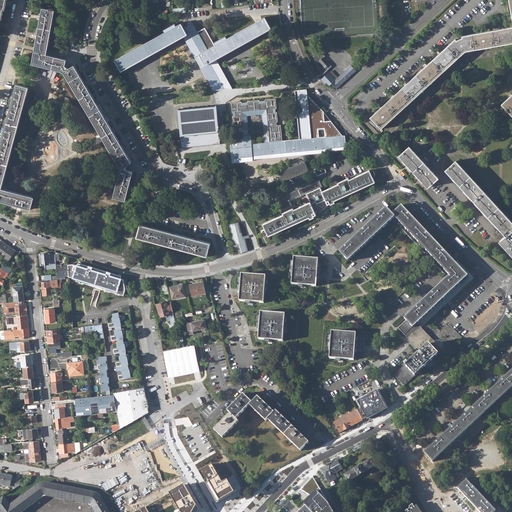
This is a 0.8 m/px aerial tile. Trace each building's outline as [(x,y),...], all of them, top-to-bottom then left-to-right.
[(0,0),(0,18),(3,19),(5,10),(6,10),(8,0),(0,0)] [(436,66),(442,72),(463,52),(469,50),(511,42),(511,0),(508,0),(511,22),(511,26),(461,36),(461,37),(455,40),(454,39),(431,60),(434,63),(433,63),(435,66),(436,66)] [(114,197),(126,200),(133,171),(127,170),(127,165),(131,162),(74,65),(68,68),(65,65),(66,60),(47,55),(55,10),(54,10),(54,8),(50,8),(50,9),(43,8),(32,63),(62,71),(64,74),(120,167),(120,171),(114,197)] [(116,61),(121,71),(184,36),(195,56),(198,62),(201,67),(204,71),(214,88),(232,86),(217,58),(270,27),(264,17),(215,45),(205,28),(198,32),(193,23),(184,28),(181,23),(116,61)] [(331,66),(323,57),(324,55),(319,50),(313,56),(319,67),(323,73),(331,66)] [(370,117),(381,129),(442,72),(436,66),(435,66),(433,63),(434,63),(431,60),(370,117)] [(336,88),(355,70),(351,65),(335,79),(329,72),(321,79),(325,83),(326,82),(329,85),(331,83),(333,85),(336,88)] [(0,145),(0,200),(31,209),(34,197),(2,188),(28,87),(16,84),(0,145)] [(296,88),(298,115),(300,139),(324,137),(326,149),(345,146),(343,134),(324,110),(308,94),(308,87),(296,88)] [(507,112),(511,116),(511,115),(511,94),(501,105),(505,109),(504,109),(507,112)] [(231,137),(233,158),(253,156),(253,155),(326,149),(324,137),(300,139),(283,140),(281,124),(277,125),(277,122),(278,122),(277,112),(275,112),(275,109),(277,108),(276,101),(273,99),(265,100),(266,101),(259,101),(259,100),(247,101),(247,103),(242,103),(241,102),(234,103),(232,105),(232,113),(234,113),(234,116),(233,116),(234,126),(237,128),(241,127),(242,136),(231,137)] [(182,148),(183,148),(183,147),(220,144),(221,144),(220,133),(220,128),(219,128),(217,105),(216,105),(216,106),(179,110),(179,109),(182,148)] [(400,156),(428,187),(438,178),(410,147),(400,156)] [(279,171),(283,181),(310,171),(304,156),(291,161),(293,165),(279,171)] [(500,242),(511,254),(511,235),(510,233),(511,230),(511,222),(456,162),(446,171),(506,236),(500,242)] [(263,224),(268,235),(309,217),(310,218),(313,216),(312,213),(314,211),(315,213),(320,211),(319,208),(327,204),(326,202),(329,200),(330,204),(334,202),(333,201),(374,182),(369,170),(348,179),(348,178),(338,182),(338,184),(322,191),(320,187),(322,187),(319,179),(286,194),(287,196),(277,201),(281,210),(292,206),(290,201),(306,194),(310,202),(294,210),(293,208),(283,213),(283,214),(263,224)] [(454,263),(401,206),(392,215),(386,208),(339,252),(347,261),(394,217),(449,276),(404,318),(406,321),(398,328),(405,335),(416,324),(467,276),(454,263)] [(229,224),(236,253),(237,253),(248,250),(245,238),(243,238),(242,236),(239,221),(229,224)] [(137,237),(207,255),(211,242),(140,224),(137,237)] [(3,252),(8,245),(1,240),(0,241),(0,250),(3,252)] [(16,250),(8,245),(3,252),(7,254),(4,258),(9,261),(16,250)] [(39,254),(40,265),(50,264),(50,255),(55,255),(55,252),(49,250),(49,253),(39,254)] [(316,286),(318,259),(294,258),(292,284),(316,286)] [(74,264),(68,264),(69,277),(75,277),(78,278),(77,281),(89,284),(89,282),(104,286),(103,288),(125,295),(127,289),(125,279),(122,278),(123,276),(112,273),(108,272),(93,267),(93,268),(90,267),(90,266),(79,263),(78,265),(74,264)] [(59,299),(59,301),(62,300),(60,280),(63,279),(63,277),(69,277),(68,264),(56,265),(57,279),(58,283),(59,299)] [(0,283),(2,285),(5,281),(4,281),(8,273),(3,269),(0,267),(0,283)] [(263,303),(266,276),(241,275),(239,301),(263,303)] [(54,283),(58,283),(57,279),(42,281),(43,295),(52,295),(51,287),(51,283),(54,283)] [(190,284),(193,295),(206,293),(203,281),(190,284)] [(183,284),(177,285),(177,287),(170,288),(173,299),(185,296),(183,284)] [(167,285),(160,285),(162,295),(169,294),(167,285)] [(13,287),(14,301),(16,301),(24,300),(23,286),(13,287)] [(7,314),(13,313),(13,312),(14,312),(14,313),(17,313),(18,315),(27,314),(26,303),(20,304),(20,308),(17,308),(16,301),(14,301),(7,302),(6,302),(4,303),(5,311),(7,314)] [(165,315),(169,314),(173,313),(171,302),(167,302),(166,301),(156,304),(160,316),(165,315)] [(44,310),(45,323),(55,322),(54,309),(44,310)] [(118,375),(118,380),(130,378),(130,373),(132,373),(131,368),(128,368),(128,365),(128,364),(127,360),(129,360),(128,355),(126,355),(125,351),(126,351),(125,347),(127,347),(126,342),(124,342),(123,338),(124,338),(123,334),(125,333),(124,328),(121,329),(121,325),(121,321),(123,320),(122,315),(119,316),(119,312),(113,313),(114,317),(113,317),(114,322),(109,323),(109,327),(115,326),(116,330),(115,330),(116,335),(111,336),(112,340),(118,339),(118,343),(117,343),(118,348),(113,349),(114,353),(120,352),(120,356),(119,356),(120,362),(115,362),(116,366),(122,366),(123,369),(122,369),(123,375),(118,375)] [(285,314),(261,312),(258,339),(283,341),(285,314)] [(7,328),(8,330),(13,330),(15,329),(19,329),(29,328),(28,319),(18,320),(18,327),(7,328)] [(185,323),(188,334),(193,333),(192,330),(206,327),(204,319),(185,323)] [(418,326),(416,324),(405,335),(407,337),(408,338),(419,327),(418,326)] [(98,330),(99,338),(104,338),(102,325),(89,326),(89,332),(94,331),(94,330),(98,330)] [(404,386),(419,372),(421,375),(429,368),(444,354),(435,344),(419,327),(408,338),(420,352),(408,363),(407,362),(393,374),(404,386)] [(30,338),(29,328),(19,329),(15,329),(13,330),(8,330),(4,331),(5,340),(15,339),(15,337),(20,336),(20,339),(30,338)] [(46,330),(47,343),(61,342),(60,337),(67,337),(66,333),(60,333),(60,332),(64,331),(64,329),(61,329),(46,330)] [(355,353),(356,333),(331,331),(329,358),(354,360),(355,353)] [(20,341),(21,351),(30,350),(29,340),(20,341)] [(49,344),(50,353),(56,353),(55,348),(60,348),(60,343),(49,344)] [(194,345),(163,351),(168,377),(172,377),(196,372),(200,371),(194,345)] [(21,356),(22,366),(23,366),(32,365),(31,355),(21,356)] [(102,391),(109,390),(109,386),(108,386),(107,383),(108,383),(108,377),(107,377),(106,369),(107,369),(107,363),(106,363),(105,360),(107,360),(106,356),(99,357),(100,364),(98,364),(98,369),(100,369),(101,378),(99,378),(99,383),(101,383),(102,391)] [(82,361),(66,363),(67,367),(68,367),(68,369),(69,376),(83,375),(83,371),(82,361)] [(23,366),(24,379),(34,378),(32,365),(23,366)] [(511,370),(424,453),(433,462),(511,387),(511,370)] [(50,373),(51,382),(62,381),(61,372),(50,373)] [(22,384),(28,384),(29,384),(30,386),(30,388),(35,387),(34,378),(24,379),(21,379),(22,384)] [(51,382),(52,392),(63,391),(62,381),(51,382)] [(122,390),(128,422),(147,411),(143,386),(122,390)] [(128,422),(122,390),(113,392),(114,395),(114,400),(117,412),(119,424),(119,427),(128,422)] [(26,398),(26,403),(34,402),(33,391),(27,391),(21,392),(21,398),(26,398)] [(378,392),(359,402),(367,418),(384,409),(385,405),(378,392)] [(274,412),(258,396),(252,402),(243,394),(228,410),(230,413),(214,429),(222,437),(238,421),(236,418),(249,405),(266,421),(268,419),(300,451),(309,442),(276,411),(274,412)] [(114,395),(75,399),(75,403),(77,416),(117,412),(114,400),(114,395)] [(55,418),(65,417),(64,408),(54,409),(55,418)] [(357,410),(334,422),(340,433),(363,421),(357,410)] [(55,418),(56,428),(70,427),(70,422),(73,422),(73,416),(65,417),(55,418)] [(22,429),(24,439),(39,438),(38,428),(22,429)] [(59,444),(68,443),(67,430),(57,431),(59,444)] [(376,446),(382,456),(388,453),(380,442),(380,441),(379,441),(378,440),(377,441),(376,441),(375,442),(375,443),(375,444),(375,445),(376,446)] [(23,442),(24,449),(29,449),(29,453),(40,452),(39,441),(23,442)] [(0,444),(0,449),(0,452),(12,451),(12,443),(8,444),(0,444)] [(59,444),(60,453),(68,452),(75,451),(74,443),(68,443),(59,444)] [(40,452),(29,453),(29,458),(26,458),(26,461),(31,462),(41,461),(40,452)] [(341,457),(337,459),(341,467),(345,465),(341,457)] [(343,469),(341,467),(337,459),(320,468),(328,483),(336,479),(334,474),(343,469)] [(345,474),(344,474),(348,482),(374,466),(369,459),(345,474)] [(212,464),(199,471),(217,502),(241,488),(234,476),(223,482),(212,464)] [(13,477),(0,475),(0,484),(15,487),(20,485),(21,479),(12,478),(13,477)] [(457,488),(479,511),(494,511),(496,511),(466,480),(457,488)] [(4,497),(0,499),(0,511),(22,511),(42,498),(43,497),(45,497),(46,496),(48,496),(87,504),(89,505),(90,506),(91,507),(92,508),(94,511),(109,511),(104,503),(101,498),(98,495),(94,493),(53,484),(49,483),(45,483),(42,483),(39,484),(36,485),(34,487),(11,505),(4,497)] [(199,511),(184,485),(135,511),(199,511)] [(309,511),(328,511),(325,504),(314,492),(302,504),(309,511)]
